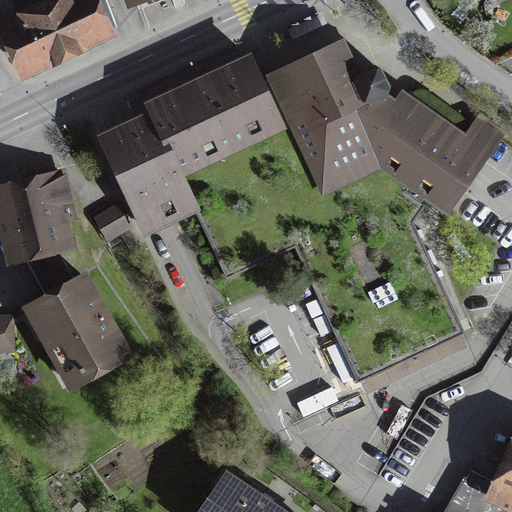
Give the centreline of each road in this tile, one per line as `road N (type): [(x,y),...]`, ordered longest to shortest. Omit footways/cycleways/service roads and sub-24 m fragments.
road 1 (secondary): [(270,0),(14,118)]
road 2 (residential): [(412,511),(493,386)]
road 3 (residential): [(402,0),(450,53),(511,96)]
